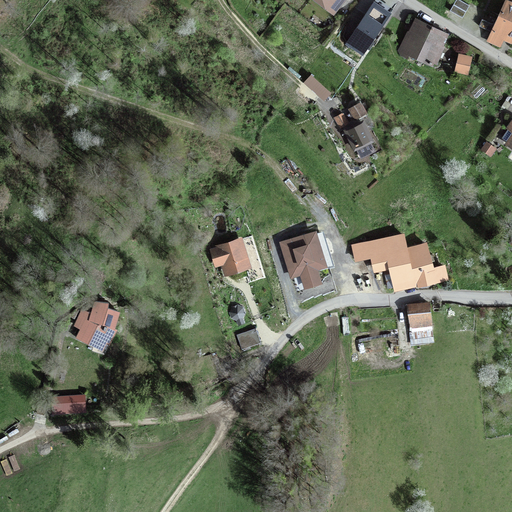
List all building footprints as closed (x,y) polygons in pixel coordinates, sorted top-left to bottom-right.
[(340,0),(316,0),(331,12),(340,0)] [(472,6),(460,0),(459,0),(452,13),(464,20),(472,6)] [(392,13),(374,2),(345,45),(363,56),(392,13)] [(511,3),(509,2),(498,26),(495,32),(491,40),(501,45),(505,36),(511,38),(511,3)] [(498,26),(482,19),(479,26),(495,32),(498,26)] [(449,37),(419,22),(404,51),(434,67),(449,37)] [(474,58),(459,55),(455,75),(470,78),(474,58)] [(327,91),(312,78),(307,83),(322,96),(327,91)] [(361,107),(353,111),(356,117),(364,114),(361,107)] [(341,114),(335,118),(334,119),(345,135),(361,124),(356,117),(347,123),(341,114)] [(361,124),(345,135),(359,157),(374,149),(361,124)] [(511,126),(502,140),(511,147),(511,126)] [(323,232),(283,243),(292,278),(333,267),(323,232)] [(407,235),(356,249),(360,265),(376,261),(383,289),(396,286),(398,292),(447,279),(443,264),(435,266),(430,245),(411,249),(407,235)] [(247,268),(239,243),(216,251),(216,252),(212,253),(217,267),(222,266),(225,275),(247,268)] [(92,316),(82,313),(77,324),(81,331),(78,338),(103,349),(106,342),(108,343),(114,331),(118,315),(108,312),(109,307),(95,304),(92,316)] [(429,310),(411,312),(413,331),(431,329),(429,310)] [(260,342),(256,329),(238,334),(241,347),(260,342)] [(198,361),(205,382),(220,377),(213,356),(198,361)] [(87,409),(86,396),(52,398),(53,412),(87,409)] [(40,397),(36,411),(43,414),(48,399),(40,397)]
